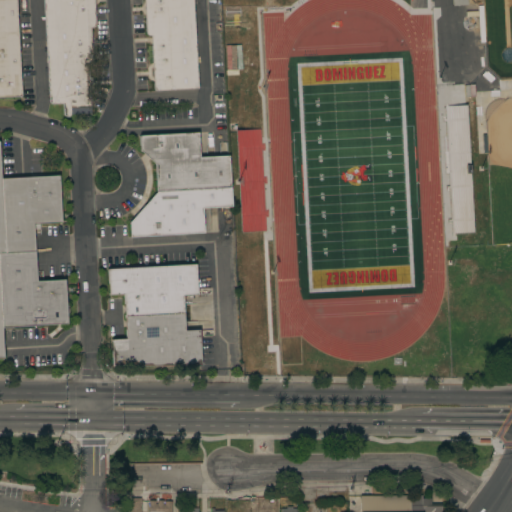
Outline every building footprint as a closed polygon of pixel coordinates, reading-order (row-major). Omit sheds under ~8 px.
[(16,0),(21,97),(0,98),(0,0),(16,0)] [(94,27),(92,28),(90,28),(92,62),(91,64),(90,65),(88,65),(90,112),(82,112),(82,113),(70,114),(70,115),(68,117),(66,117),(64,116),(63,114),(62,103),(53,104),(51,104),(50,103),(49,101),(43,0),(93,0),(95,25),(94,27)] [(193,0),(198,89),(157,91),(155,90),(154,89),(151,36),(148,36),(147,35),(146,34),(144,0),(193,0)] [(222,9),(222,24),(247,23),(246,8),(222,9)] [(155,164),(140,151),(139,135),(198,132),(199,157),(229,155),(230,188),(157,192),(155,164)] [(59,175),(62,223),(39,224),(40,229),(34,230),(35,252),(6,253),(1,179),(59,175)] [(230,188),(231,207),(202,208),(203,233),(130,236),(129,223),(157,192),(230,188)] [(0,278),(0,253),(6,253),(35,252),(37,281),(65,280),(67,324),(2,328),(0,278)] [(123,294),(109,295),(107,269),(195,264),(197,295),(183,296),(184,313),(125,317),(123,294)] [(184,313),(185,331),(199,330),(201,366),(112,365),(111,340),(126,339),(125,317),(184,313)] [(422,495),(422,498),(431,498),(431,506),(441,506),(441,511),(360,511),(360,496),(422,495)] [(128,511),(128,498),(140,498),(140,511),(146,511),(128,511)] [(250,498),(250,500),(249,500),(249,511),(226,511),(226,500),(225,500),(225,498),(250,498)] [(154,511),(155,501),(171,501),(171,511),(154,511)]
